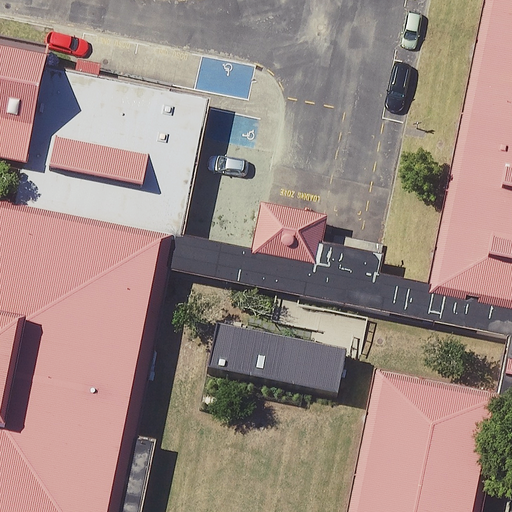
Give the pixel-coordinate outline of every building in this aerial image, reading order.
[(511,0),(483,0),(424,289),(422,301),(511,318),(511,0)] [(0,203),(175,238),(182,240),(208,104),(43,72),(46,54),(0,44),(0,203)] [(135,443),(168,277),(175,238),(0,203),(0,511),(141,511),(154,446),(135,443)] [(511,318),(422,301),(424,289),(376,280),(380,261),(319,249),(324,223),(257,210),(248,254),(182,240),(175,238),(168,277),(504,344),(493,400),(504,402),(499,426),(511,428),(511,318)] [(344,511),(481,511),(499,426),(504,402),(493,400),(372,374),(344,511)]
